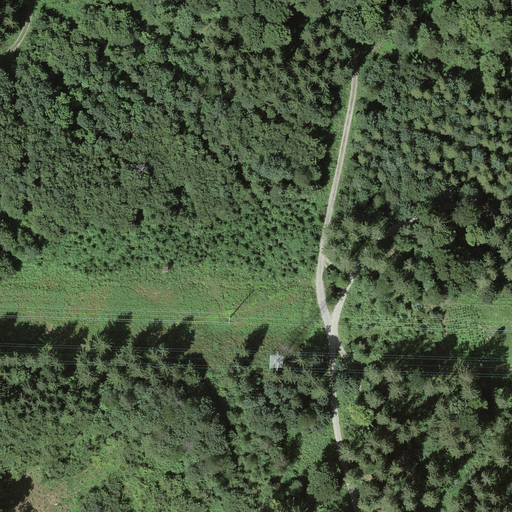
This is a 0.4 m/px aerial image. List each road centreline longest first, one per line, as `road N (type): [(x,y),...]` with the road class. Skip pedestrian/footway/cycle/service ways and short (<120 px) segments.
road 1 (track): [(343,0),(357,72),(318,268),(333,338)]
road 2 (track): [(511,221),(477,205),(434,208),(409,218),(356,265),(318,268)]
road 3 (track): [(333,338),(431,511)]
road 4 (track): [(333,338),(336,426),(358,511)]
